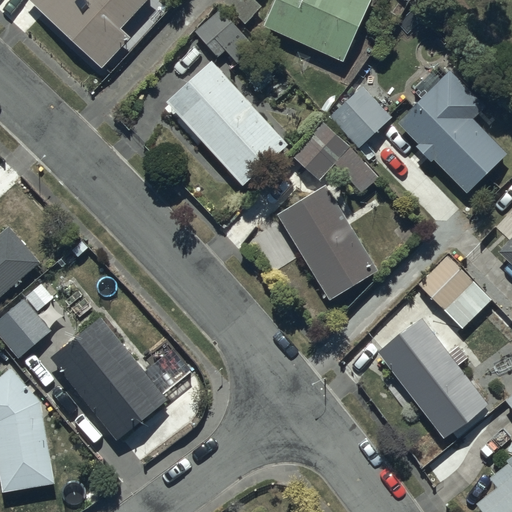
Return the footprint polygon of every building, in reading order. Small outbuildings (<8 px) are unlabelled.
[(31,0),(105,69),(134,38),(124,28),(150,0),(31,0)] [(256,0),(225,0),(223,3),(247,26),(264,7),(256,0)] [(277,0),(265,27),(346,63),(373,0),(277,0)] [(224,9),(197,30),(219,58),(229,50),(240,64),(257,51),(224,9)] [(214,61),(168,102),(244,185),(289,144),(214,61)] [(399,122),(438,162),(426,174),(442,190),(454,178),(468,193),(509,153),(475,118),(488,105),(453,69),(399,122)] [(366,85),(332,114),(360,148),(394,119),(366,85)] [(322,180),(336,164),(362,194),(381,178),(354,147),(325,121),(295,156),(322,180)] [(327,185),(280,214),(333,300),(380,271),(327,185)] [(0,299),(43,264),(13,228),(0,238),(0,299)] [(511,239),(501,251),(511,262),(511,239)] [(449,257),(421,285),(465,328),(493,301),(449,257)] [(0,321),(0,336),(20,359),(53,331),(25,299),(0,321)] [(104,316),(52,358),(120,442),(171,401),(104,316)] [(426,318),(381,352),(446,440),(492,406),(462,365),(472,358),(461,344),(450,351),(426,318)] [(0,465),(4,494),(57,485),(44,402),(14,368),(0,380),(0,465)] [(480,503),(486,511),(511,511),(511,458),(510,460),(511,463),(493,477),(500,487),(480,503)]
